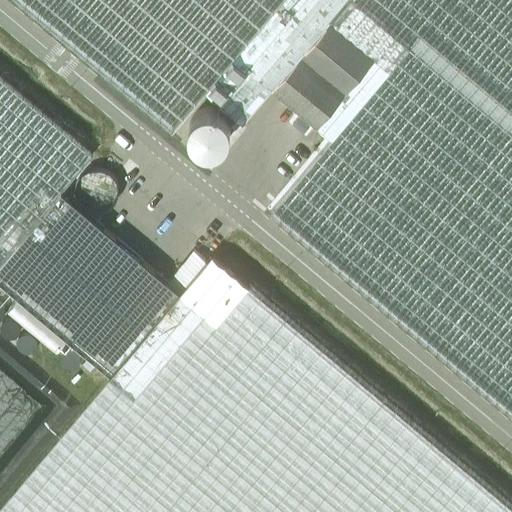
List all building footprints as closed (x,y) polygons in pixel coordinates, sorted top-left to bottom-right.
[(343,0),(344,0),(329,18),(390,70),(332,138),(270,211),(511,414),(511,0),(19,0),(174,130),(207,90),(284,0),(343,0)] [(271,88),(329,18),(344,0),(343,0),(284,0),(207,90),(243,122),(271,88)] [(390,70),(329,18),(271,88),(332,138),(390,70)] [(0,263),(61,189),(91,153),(0,76),(0,263)] [(61,189),(0,263),(0,279),(112,371),(118,363),(137,380),(230,269),(209,252),(180,287),(61,189)] [(511,511),(511,505),(230,269),(137,380),(118,363),(112,371),(0,503),(0,511),(511,511)]
